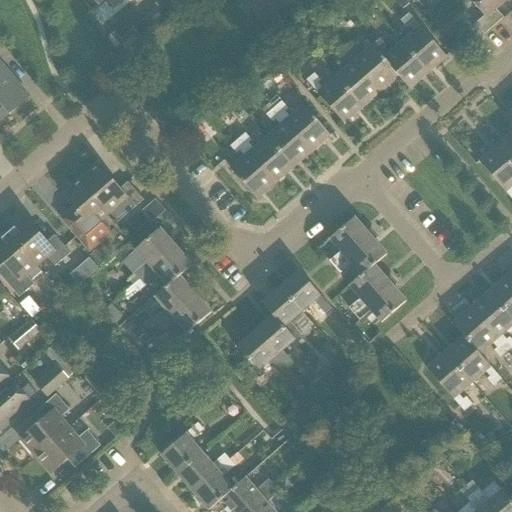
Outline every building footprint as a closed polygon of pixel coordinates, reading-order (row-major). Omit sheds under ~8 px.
[(106,0),(105,0),(83,0),(94,11),(106,0)] [(105,0),(114,9),(124,0),(105,0)] [(405,0),(400,0),(397,3),(403,10),(409,4),(405,0)] [(472,0),(486,15),(476,24),(485,34),(505,18),(496,8),(505,0),(472,0)] [(417,32),(404,43),(429,74),(448,58),(411,15),(403,22),(409,29),(412,26),(417,32)] [(399,76),(411,90),(429,74),(404,43),(390,55),(385,50),(388,47),(381,40),(374,47),(399,76)] [(381,92),(399,76),(374,47),(360,58),(356,53),(358,50),(352,43),(344,49),(381,92)] [(381,92),(344,49),(337,56),(343,63),(346,61),(351,66),(337,78),(363,108),(381,92)] [(0,102),(10,114),(29,97),(0,63),(0,102)] [(337,78),(324,90),(319,84),(322,82),(315,74),(308,81),(344,124),(363,108),(337,78)] [(182,99),(172,109),(178,116),(189,107),(182,99)] [(0,122),(10,114),(0,102),(0,122)] [(290,110),(283,102),(276,109),(312,151),(331,135),(306,106),(292,118),(287,113),(290,110)] [(277,121),(282,127),(269,138),(294,167),(312,151),(276,109),(268,115),(275,123),(277,121)] [(195,121),(182,134),(192,144),(205,132),(195,121)] [(511,132),(498,145),(511,161),(511,132)] [(276,183),(294,167),(269,138),(255,150),(250,144),(253,142),(246,134),(239,140),(276,183)] [(232,170),(257,199),(276,183),(239,140),(231,147),(238,155),(241,153),(245,158),(232,170)] [(511,161),(498,145),(479,161),(511,199),(511,189),(510,187),(511,185),(511,161)] [(101,167),(83,182),(109,212),(119,223),(120,222),(118,221),(135,206),(137,207),(144,201),(129,183),(120,190),(101,167)] [(109,212),(83,182),(65,197),(83,217),(70,228),(88,249),(108,232),(99,221),(109,212)] [(343,251),(332,261),(338,267),(377,233),(373,229),(369,232),(357,218),(332,239),(343,251)] [(48,243),(28,220),(10,235),(36,265),(46,256),(55,267),(70,254),(55,236),(48,243)] [(148,264),(136,275),(141,281),(178,249),(162,231),(137,252),(148,264)] [(377,233),(338,267),(343,274),(354,264),(363,275),(373,267),(374,268),(389,255),(377,241),(381,237),(377,233)] [(10,235),(0,243),(0,258),(12,273),(4,280),(19,298),(34,285),(25,274),(36,265),(10,235)] [(168,287),(181,276),(182,277),(193,267),(178,249),(141,281),(146,286),(158,276),(168,287)] [(78,270),(88,280),(98,270),(89,260),(78,270)] [(385,281),(374,268),(373,267),(363,275),(351,286),(362,298),(351,308),(356,315),(393,282),(389,278),(385,281)] [(333,308),(300,271),(282,287),(303,311),(314,300),(326,314),(333,308)] [(167,310),(154,321),(159,327),(197,295),(182,277),(181,276),(168,287),(156,298),(167,310)] [(511,283),(507,278),(489,294),(511,320),(511,283)] [(393,282),(356,315),(362,321),(363,322),(368,318),(374,326),(379,321),(382,324),(383,323),(405,304),(393,290),(397,286),(393,282)] [(303,311),(282,287),(263,303),(274,316),(275,315),(296,339),(302,334),(290,321),(303,311)] [(31,315),(43,308),(33,291),(21,298),(31,315)] [(507,342),(502,337),(511,328),(511,320),(489,294),(471,310),(508,353),(511,350),(511,341),(510,339),(507,342)] [(197,295),(159,327),(165,333),(177,322),(188,335),(213,313),(197,295)] [(479,356),(480,356),(493,344),(498,350),(495,353),(501,360),(508,353),(471,310),(453,325),(464,338),(479,356)] [(275,315),(274,316),(257,331),(289,367),(294,363),(284,350),(296,339),(275,315)] [(9,338),(19,350),(41,332),(31,320),(9,338)] [(257,331),(255,332),(238,347),(259,371),(271,361),(282,373),(289,367),(257,331)] [(480,356),(479,356),(464,338),(446,354),(471,384),(485,372),(490,378),(487,381),(493,388),(501,381),(480,356)] [(463,401),(458,395),(471,384),(446,354),(427,370),(464,413),(472,406),(466,398),(463,401)] [(306,374),(321,391),(332,381),(317,364),(306,374)] [(0,366),(0,393),(13,382),(0,366)] [(0,393),(0,424),(2,426),(30,402),(28,400),(41,390),(48,398),(69,380),(77,374),(71,367),(64,374),(59,368),(38,386),(35,383),(23,393),(13,382),(0,393)] [(46,419),(22,439),(38,457),(68,431),(59,420),(70,411),(57,396),(39,411),(46,419)] [(193,404),(199,411),(208,404),(201,396),(193,404)] [(199,423),(162,455),(177,474),(203,452),(192,440),(204,430),(199,423)] [(68,431),(38,457),(53,475),(76,455),(82,462),(101,447),(87,431),(76,440),(68,431)] [(458,447),(466,456),(475,448),(467,439),(458,447)] [(177,474),(193,492),(238,453),(232,447),(224,453),(212,464),(203,452),(177,474)] [(210,511),(223,500),(222,499),(234,488),(233,488),(223,476),(235,465),(243,459),(238,453),(193,492),(210,511)] [(246,478),(233,488),(234,488),(222,499),(223,500),(233,511),(242,511),(274,485),(269,479),(256,490),(246,478)] [(274,485),(242,511),(274,511),(266,502),(279,491),(288,484),(283,478),(274,485)] [(488,511),(511,511),(511,501),(503,491),(490,502),(473,482),(467,487),(488,511)] [(488,511),(467,487),(461,492),(478,511),(477,511),(488,511)]
